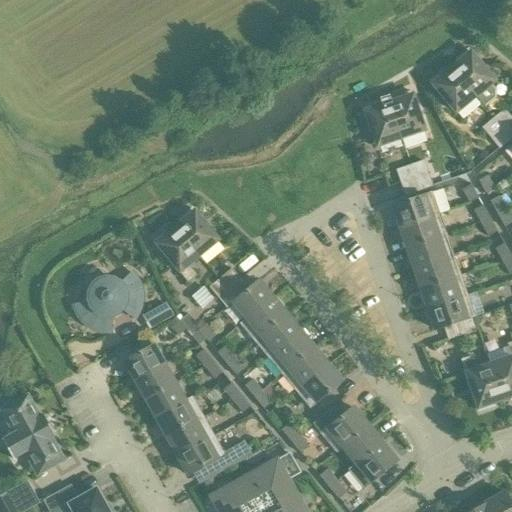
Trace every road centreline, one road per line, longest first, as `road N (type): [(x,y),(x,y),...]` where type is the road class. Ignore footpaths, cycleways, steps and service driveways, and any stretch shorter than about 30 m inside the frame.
road 1 (residential): [(425,417),(428,395),(350,201),(288,231),(278,250),(412,417)]
road 2 (residential): [(158,511),(84,383)]
